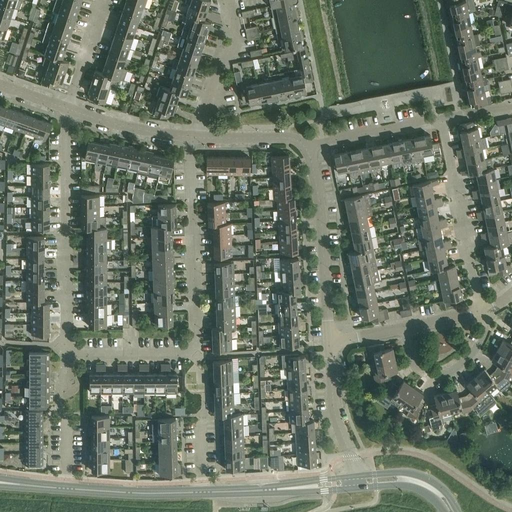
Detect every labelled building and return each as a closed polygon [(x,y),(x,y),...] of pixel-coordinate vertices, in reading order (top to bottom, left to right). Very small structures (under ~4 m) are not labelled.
[(0,0),(0,3),(14,8),(19,9),(22,0),(0,0)] [(56,0),(56,1),(79,8),(81,0),(56,0)] [(126,0),(126,1),(143,7),(143,8),(144,8),(146,0),(126,0)] [(186,0),(185,3),(190,5),(207,10),(210,1),(210,0),(186,0)] [(446,0),(450,16),(468,12),(466,1),(461,2),(461,0),(446,0)] [(497,6),(496,10),(502,12),(503,7),(505,8),(507,2),(498,0),(497,6)] [(52,11),(58,13),(75,19),(79,8),(56,1),(52,11)] [(126,1),(122,11),(139,17),(143,8),(143,7),(126,1)] [(272,8),(273,17),(298,12),(298,9),(297,9),(294,8),(293,1),(272,5),(273,8),(272,8)] [(0,3),(0,14),(10,18),(14,8),(0,3)] [(186,16),(187,16),(193,18),(193,17),(203,21),(204,20),(207,10),(190,5),(186,16)] [(241,12),(243,18),(254,15),(253,9),(241,12)] [(122,11),(119,22),(136,27),(139,17),(122,11)] [(273,17),(276,28),(298,24),(296,17),(298,15),(299,15),(298,12),(273,17)] [(450,16),(452,27),(470,24),(468,12),(450,16)] [(58,13),(55,23),(72,29),(75,19),(58,13)] [(0,14),(0,26),(7,28),(10,18),(0,14)] [(187,16),(184,26),(207,33),(210,24),(211,22),(210,22),(204,20),(203,21),(193,17),(193,18),(187,16)] [(49,22),(46,32),(68,39),(72,29),(55,23),(55,24),(49,22)] [(119,22),(116,32),(133,38),(136,27),(119,22)] [(278,39),(283,39),(282,38),(303,34),(302,31),(301,31),(299,30),(298,24),(276,28),(278,39)] [(470,24),(452,27),(454,39),(473,35),(470,24)] [(181,36),(187,38),(204,44),(207,33),(184,26),(181,36)] [(245,28),(246,34),(258,32),(256,26),(245,28)] [(42,42),(48,44),(65,50),(68,39),(46,32),(42,42)] [(116,32),(112,42),(129,48),(133,38),(116,32)] [(246,34),(247,40),(259,38),(258,32),(246,34)] [(281,47),(282,51),(296,48),(299,65),(309,63),(305,45),(302,45),(301,39),(302,37),(304,37),(303,34),(282,38),(283,39),(284,46),(281,47)] [(473,35),(454,39),(456,50),(475,46),(480,45),(477,34),(473,35)] [(187,38),(183,48),(200,54),(204,44),(187,38)] [(112,42),(109,53),(126,58),(129,48),(112,42)] [(44,55),(46,55),(51,57),(62,60),(62,59),(65,50),(48,44),(44,55)] [(475,46),(456,50),(459,61),(477,57),(481,57),(480,52),(476,52),(475,46)] [(183,48),(180,59),(197,64),(200,54),(183,48)] [(251,57),(262,55),(261,49),(249,51),(251,57)] [(109,53),(105,63),(122,69),(126,58),(109,53)] [(12,55),(9,64),(14,66),(17,56),(12,55)] [(47,66),(48,66),(48,67),(65,72),(69,62),(62,59),(62,60),(51,57),(46,55),(43,64),(47,66)] [(459,61),(461,72),(480,69),(477,57),(459,61)] [(493,59),(495,65),(507,63),(506,57),(493,59)] [(180,59),(176,69),(193,75),(197,64),(180,59)] [(254,66),(253,60),(241,62),(242,68),(254,66)] [(102,73),(112,77),(118,79),(124,81),(127,70),(122,69),(105,63),(102,73)] [(290,74),(295,94),(301,93),(303,94),(303,96),(307,95),(304,83),(313,81),(309,63),(299,65),(301,75),(294,76),(294,73),(290,74)] [(496,72),(509,69),(507,63),(495,65),(496,72)] [(62,82),(65,72),(48,67),(48,66),(47,66),(41,83),(56,88),(58,82),(61,83),(62,83),(62,82)] [(176,69),(173,79),(190,85),(193,75),(176,69)] [(461,72),(463,84),(482,80),(486,79),(485,74),(481,75),(480,69),(461,72)] [(95,70),(92,81),(109,87),(109,86),(110,82),(116,84),(118,79),(112,77),(102,73),(95,70)] [(280,79),(284,100),(287,99),(287,98),(288,96),(295,94),(290,74),(289,71),(279,73),(280,79)] [(268,78),(272,99),(279,98),(281,99),(281,100),(284,100),(280,79),(279,73),(278,73),(280,79),(272,81),(272,78),(268,78)] [(258,84),(262,104),(265,104),(265,102),(266,100),(272,99),(268,78),(264,79),(265,82),(258,84)] [(170,89),(169,89),(180,93),(186,96),(190,85),(173,79),(170,89)] [(463,84),(466,95),(484,91),(488,90),(486,79),(482,80),(463,84)] [(498,82),(499,88),(511,85),(511,79),(498,82)] [(110,87),(109,86),(109,87),(92,81),(89,91),(88,91),(88,92),(89,92),(92,93),(90,99),(105,104),(110,87)] [(259,105),(262,104),(258,84),(251,85),(250,82),(239,84),(243,102),(249,101),(249,104),(256,102),(259,104),(259,105)] [(501,94),(511,91),(511,85),(499,88),(501,94)] [(161,86),(158,97),(176,103),(180,93),(169,89),(170,89),(161,86)] [(486,103),(487,105),(491,104),(490,96),(485,97),(484,91),(466,95),(468,106),(486,103)] [(173,113),(176,103),(158,97),(152,113),(167,118),(169,113),(172,114),(173,114),(173,113)] [(1,106),(0,109),(0,129),(3,130),(4,126),(6,126),(13,110),(1,106)] [(13,110),(6,126),(16,130),(22,113),(13,110)] [(22,113),(16,130),(26,133),(32,117),(22,113)] [(32,117),(26,133),(36,137),(42,120),(32,117)] [(42,120),(36,137),(45,140),(51,123),(42,120)] [(496,121),(499,134),(505,133),(503,120),(496,121)] [(458,125),(462,142),(480,138),(478,127),(474,128),(473,122),(458,125)] [(423,155),(433,153),(434,157),(441,156),(438,143),(432,144),(430,135),(419,137),(423,155)] [(408,140),(413,163),(424,161),(423,155),(419,137),(408,140)] [(457,150),(457,154),(482,149),(480,138),(462,142),(463,149),(457,150)] [(401,159),(403,166),(413,163),(408,140),(398,142),(401,159)] [(84,158),(96,161),(99,143),(88,141),(84,158)] [(391,162),(392,168),(403,166),(401,159),(398,142),(387,144),(391,162)] [(99,143),(96,161),(106,163),(110,146),(99,143)] [(110,146),(106,163),(117,165),(121,145),(112,144),(111,146),(110,146)] [(377,146),(380,164),(391,162),(387,144),(377,146)] [(121,145),(117,165),(127,167),(131,148),(121,145)] [(366,148),(371,172),(382,170),(380,164),(377,146),(366,148)] [(131,148),(127,167),(138,170),(142,150),(131,148)] [(356,150),(360,174),(371,172),(366,148),(356,150)] [(465,156),(466,163),(485,159),(482,149),(457,154),(458,157),(465,156)] [(142,150),(138,170),(137,174),(148,176),(152,154),(150,154),(151,152),(142,150)] [(345,152),(349,171),(350,176),(360,174),(356,150),(345,152)] [(337,173),(349,171),(345,152),(334,155),(337,173)] [(152,154),(148,176),(148,177),(158,179),(163,157),(152,154)] [(271,156),(272,167),(289,166),(289,155),(271,156)] [(158,179),(157,180),(169,182),(174,159),(163,157),(158,179)] [(206,157),(206,174),(218,175),(218,157),(206,157)] [(218,157),(218,175),(229,175),(228,157),(218,157)] [(228,157),(229,175),(239,175),(239,157),(228,157)] [(239,157),(239,175),(250,175),(250,157),(239,157)] [(469,174),(493,169),(494,168),(491,158),(485,159),(466,163),(468,170),(461,171),(462,175),(469,174)] [(32,164),(32,175),(49,175),(49,164),(32,164)] [(272,167),(273,178),(290,177),(289,166),(272,167)] [(477,176),(478,183),(496,179),(494,168),(493,169),(469,174),(469,178),(477,176)] [(32,175),(32,186),(49,186),(49,175),(32,175)] [(273,178),(273,189),(291,188),(290,177),(273,178)] [(472,191),(473,195),(498,190),(496,179),(478,183),(479,190),(472,191)] [(412,185),(414,196),(415,196),(432,192),(431,186),(438,184),(437,180),(430,181),(412,185)] [(374,188),(375,189),(385,187),(384,181),(379,182),(380,183),(378,183),(378,182),(373,183),(374,188)] [(32,186),(32,197),(49,196),(49,186),(32,186)] [(133,196),(132,197),(133,203),(141,202),(143,202),(143,195),(144,192),(144,191),(145,189),(134,187),(134,189),(133,193),(133,196)] [(339,190),(341,196),(353,194),(352,187),(339,190)] [(274,200),(277,200),(291,198),(291,188),(273,189),(274,200)] [(481,197),(482,204),(500,200),(498,190),(473,195),(474,199),(481,197)] [(414,196),(416,206),(442,201),(441,198),(434,199),(432,192),(415,196),(414,196)] [(345,199),(347,210),(365,206),(371,205),(369,194),(345,199)] [(81,195),(81,206),(99,206),(99,195),(81,195)] [(32,197),(32,207),(49,207),(49,196),(32,197)] [(277,200),(278,210),(295,209),(294,198),(291,198),(277,200)] [(477,213),(477,216),(503,211),(500,200),(482,204),(484,211),(477,213)] [(416,206),(419,217),(437,213),(435,207),(442,205),(442,201),(416,206)] [(207,203),(208,214),(225,213),(225,202),(207,203)] [(158,205),(158,216),(176,215),(175,204),(158,205)] [(365,206),(347,210),(349,220),(367,217),(373,215),(371,205),(365,206)] [(81,206),(81,217),(99,217),(99,206),(81,206)] [(32,207),(32,219),(49,218),(49,207),(32,207)] [(278,210),(278,221),(296,220),(295,209),(278,210)] [(485,219),(487,225),(505,222),(503,211),(477,216),(478,220),(485,219)] [(213,225),(226,224),(225,213),(208,214),(208,225),(213,225)] [(419,217),(421,228),(421,227),(446,222),(445,219),(438,220),(437,213),(419,217)] [(152,216),(153,226),(159,226),(159,227),(169,226),(169,227),(176,227),(176,215),(158,216),(152,216)] [(81,229),(89,229),(89,228),(99,228),(99,227),(106,227),(106,217),(99,217),(81,217),(81,229)] [(349,220),(351,231),(369,227),(367,217),(349,220)] [(49,229),(49,218),(32,219),(32,229),(49,229)] [(278,221),(279,232),(297,231),(296,220),(278,221)] [(419,228),(416,229),(418,239),(423,238),(441,235),(440,228),(447,226),(446,222),(421,227),(421,228),(419,228)] [(481,234),(482,237),(506,232),(507,232),(505,222),(487,225),(488,232),(481,234)] [(213,225),(214,235),(231,234),(231,224),(226,224),(213,225)] [(151,226),(152,238),(172,237),(172,236),(170,237),(169,227),(169,226),(159,227),(159,226),(153,226),(151,226)] [(86,238),(86,239),(107,239),(107,227),(106,227),(99,227),(99,228),(89,228),(89,229),(89,238),(86,238)] [(351,231),(353,241),(371,238),(369,227),(351,231)] [(279,232),(280,242),(297,242),(297,231),(279,232)] [(490,240),(491,246),(491,247),(502,244),(502,245),(509,243),(507,232),(506,232),(482,237),(483,242),(490,240)] [(214,235),(214,246),(231,245),(231,234),(214,235)] [(418,239),(417,240),(420,250),(425,249),(426,249),(450,244),(450,240),(443,242),(441,235),(423,238),(418,239)] [(27,237),(27,249),(44,249),(44,237),(27,237)] [(152,238),(152,248),(172,248),(172,237),(152,238)] [(348,253),(349,253),(373,248),(371,238),(353,241),(355,251),(348,253)] [(86,249),(107,250),(111,250),(111,243),(112,239),(107,239),(86,239),(86,249)] [(298,252),(297,242),(280,242),(280,254),(298,252)] [(426,249),(425,249),(427,260),(428,260),(445,256),(444,249),(451,248),(450,244),(426,249)] [(491,246),(484,247),(486,259),(488,270),(487,270),(488,276),(511,271),(510,264),(506,265),(502,245),(502,244),(491,247),(491,246)] [(232,257),(231,245),(214,246),(214,257),(232,257)] [(152,248),(153,259),(173,259),(172,248),(152,248)] [(349,253),(351,264),(375,259),(373,249),(373,248),(349,253)] [(27,249),(27,259),(44,259),(44,249),(27,249)] [(86,249),(86,260),(107,260),(107,250),(86,249)] [(427,260),(422,261),(424,271),(429,270),(455,265),(454,261),(447,263),(445,256),(428,260),(427,260)] [(280,259),(280,271),(299,270),(298,258),(280,259)] [(27,259),(27,269),(44,269),(44,259),(27,259)] [(153,259),(153,270),(173,269),(173,259),(153,259)] [(351,264),(353,275),(377,270),(375,259),(351,264)] [(86,260),(86,271),(107,271),(107,260),(86,260)] [(215,263),(215,274),(234,274),(233,262),(215,263)] [(455,265),(429,270),(430,271),(436,270),(438,279),(439,279),(457,276),(455,265)] [(27,269),(27,281),(44,281),(44,269),(27,269)] [(153,270),(153,281),(174,280),(173,269),(153,270)] [(280,271),(281,281),(300,280),(299,270),(280,271)] [(353,275),(355,285),(373,282),(379,280),(377,270),(353,275)] [(86,271),(86,282),(107,282),(107,271),(86,271)] [(215,274),(215,285),(234,284),(234,274),(215,274)] [(438,279),(433,280),(433,281),(435,291),(436,291),(441,290),(459,286),(457,276),(439,279),(438,279)] [(153,281),(154,292),(174,291),(174,280),(153,281)] [(281,281),(282,292),(295,291),(295,292),(301,292),(300,280),(281,281)] [(27,281),(27,292),(44,292),(44,281),(27,281)] [(86,282),(86,293),(107,293),(107,282),(86,282)] [(355,285),(357,296),(375,292),(373,282),(355,285)] [(215,285),(216,296),(235,295),(234,284),(215,285)] [(443,300),(439,301),(439,302),(440,308),(441,308),(454,305),(453,299),(461,298),(459,286),(441,290),(443,300)] [(154,292),(154,303),(174,302),(174,291),(154,292)] [(277,292),(277,303),(296,302),(295,292),(295,291),(282,292),(277,292)] [(32,303),(44,302),(44,292),(27,292),(27,303),(32,303)] [(357,296),(359,307),(377,303),(375,292),(357,296)] [(86,304),(88,304),(106,304),(107,304),(107,293),(86,293),(86,304)] [(257,294),(257,300),(255,300),(255,305),(262,304),(262,300),(266,300),(266,293),(261,293),(257,294)] [(216,296),(216,307),(235,306),(235,295),(216,296)] [(408,297),(401,298),(403,310),(410,309),(410,308),(408,297)] [(32,303),(32,313),(49,313),(49,302),(44,302),(32,303)] [(154,303),(155,313),(172,313),(172,303),(174,303),(174,302),(154,303)] [(277,303),(278,314),(297,313),(296,302),(277,303)] [(372,322),(385,319),(389,318),(388,312),(387,309),(379,311),(377,303),(359,307),(362,318),(371,316),(372,322)] [(88,304),(88,314),(107,314),(107,304),(106,304),(88,304)] [(216,307),(217,317),(235,317),(235,306),(216,307)] [(411,315),(410,309),(403,310),(400,311),(401,317),(411,315)] [(32,313),(32,324),(49,324),(49,313),(32,313)] [(173,324),(172,313),(155,313),(155,325),(173,324)] [(278,314),(279,325),(298,324),(297,313),(278,314)] [(107,326),(107,314),(88,314),(88,326),(107,326)] [(212,328),(231,328),(236,328),(235,317),(217,317),(217,328),(212,328)] [(49,335),(49,324),(32,324),(32,335),(49,335)] [(279,325),(279,336),(298,335),(298,324),(279,325)] [(212,328),(212,339),(231,338),(231,328),(212,328)] [(299,346),(298,335),(279,336),(280,347),(299,346)] [(232,350),(231,338),(212,339),(213,351),(232,350)] [(503,340),(497,350),(511,358),(511,344),(511,345),(503,340)] [(371,353),(373,364),(395,360),(392,349),(385,351),(383,343),(367,347),(368,354),(371,353)] [(497,372),(507,381),(508,381),(511,373),(511,371),(511,369),(511,358),(497,350),(491,360),(500,365),(497,372)] [(29,353),(29,408),(49,408),(49,353),(29,353)] [(300,353),(282,355),(282,357),(283,368),(305,367),(305,355),(300,356),(300,353)] [(213,361),(213,372),(233,371),(232,360),(213,361)] [(397,371),(395,360),(373,364),(375,375),(373,375),(374,382),(388,380),(387,373),(397,371)] [(286,368),(287,379),(306,378),(305,367),(286,368)] [(484,369),(475,376),(483,386),(490,394),(497,388),(500,391),(503,391),(511,384),(508,381),(507,381),(497,372),(491,377),(484,369)] [(213,372),(214,383),(233,382),(233,371),(213,372)] [(90,392),(101,392),(101,374),(89,374),(90,392)] [(101,374),(101,392),(112,392),(112,374),(101,374)] [(112,374),(112,392),(122,392),(122,374),(112,374)] [(122,374),(122,392),(133,392),(133,374),(122,374)] [(133,374),(133,392),(144,392),(144,374),(133,374)] [(144,374),(144,392),(155,392),(155,374),(144,374)] [(155,374),(155,392),(166,392),(166,374),(155,374)] [(166,374),(166,392),(177,392),(177,374),(166,374)] [(475,377),(466,384),(473,392),(467,397),(467,398),(468,398),(471,404),(474,410),(476,409),(480,416),(497,401),(495,400),(490,394),(483,386),(475,376),(475,377)] [(287,379),(288,390),(307,388),(306,378),(287,379)] [(391,399),(400,406),(413,387),(404,381),(397,390),(392,386),(384,397),(390,401),(391,399)] [(214,383),(214,394),(233,393),(233,382),(214,383)] [(413,387),(400,406),(409,412),(406,416),(409,417),(413,422),(415,419),(416,419),(417,418),(418,417),(419,412),(418,412),(421,407),(416,403),(423,394),(413,387)] [(288,390),(289,401),(307,399),(307,388),(288,390)] [(456,390),(445,393),(451,414),(462,411),(462,414),(474,411),(474,410),(471,404),(468,398),(467,398),(467,397),(459,400),(456,390)] [(214,394),(215,404),(234,404),(233,393),(214,394)] [(443,417),(451,414),(445,393),(434,396),(437,407),(431,409),(433,415),(428,417),(432,430),(441,428),(444,422),(443,417)] [(289,401),(289,411),(308,410),(307,399),(289,401)] [(215,404),(215,416),(224,416),(223,415),(234,415),(234,414),(234,404),(215,404)] [(25,410),(25,422),(43,423),(43,411),(25,410)] [(289,411),(290,422),(314,421),(314,420),(309,420),(308,410),(289,411)] [(224,416),(224,426),(243,425),(243,414),(234,414),(234,415),(223,415),(224,416)] [(91,416),(91,427),(109,427),(109,416),(91,416)] [(152,419),(152,430),(176,430),(176,418),(152,419)] [(295,423),(296,433),(314,431),(314,421),(290,422),(290,423),(295,423)] [(25,422),(25,433),(43,433),(43,423),(25,422)] [(494,423),(485,425),(487,432),(496,429),(494,423)] [(224,426),(224,437),(244,436),(243,425),(224,426)] [(91,427),(91,438),(109,438),(109,427),(91,427)] [(153,441),(159,441),(176,440),(176,430),(152,430),(153,441)] [(296,433),(296,443),(315,442),(314,431),(296,433)] [(25,433),(25,443),(43,444),(43,433),(25,433)] [(224,437),(225,448),(244,447),(244,436),(224,437)] [(91,438),(91,449),(109,449),(109,438),(91,438)] [(159,441),(159,452),(177,451),(176,440),(159,441)] [(296,443),(297,454),(316,453),(315,442),(296,443)] [(25,443),(25,454),(43,454),(43,444),(25,443)] [(225,448),(225,458),(244,458),(244,447),(225,448)] [(91,449),(91,459),(109,459),(109,449),(91,449)] [(128,453),(128,459),(133,459),(132,449),(124,449),(125,453),(128,453)] [(159,452),(159,463),(177,462),(177,451),(159,452)] [(316,464),(316,453),(297,454),(298,466),(316,464)] [(43,465),(43,454),(25,454),(25,465),(43,465)] [(270,456),(270,468),(279,468),(278,455),(274,456),(270,456)] [(259,468),(268,468),(267,457),(259,457),(259,468)] [(245,469),(244,458),(225,458),(226,470),(245,469)] [(109,471),(109,459),(91,459),(91,471),(109,471)] [(177,474),(177,462),(159,463),(160,474),(165,474),(165,480),(170,480),(169,474),(177,474)]
